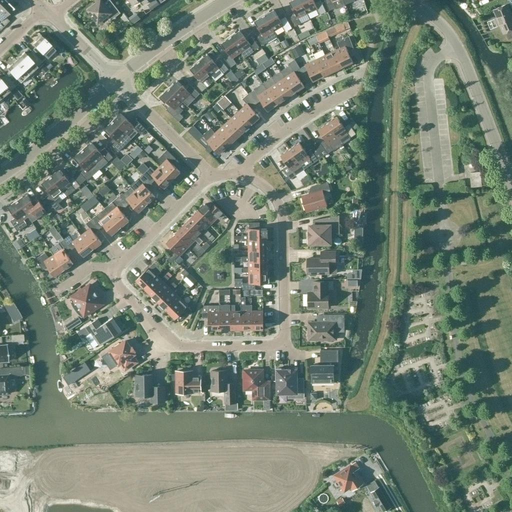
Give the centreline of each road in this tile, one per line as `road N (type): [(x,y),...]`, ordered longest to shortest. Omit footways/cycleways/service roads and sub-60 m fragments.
road 1 (residential): [(239,175),(269,191),(280,222),(283,344),(183,349),(108,266)]
road 2 (residential): [(511,186),(455,43),(411,0)]
road 3 (residential): [(0,179),(116,80)]
road 4 (residential): [(239,175),(267,145),(352,93)]
road 5 (residential): [(108,266),(209,176)]
road 6 (residential): [(116,80),(225,0)]
road 7 (residential): [(209,176),(116,80)]
